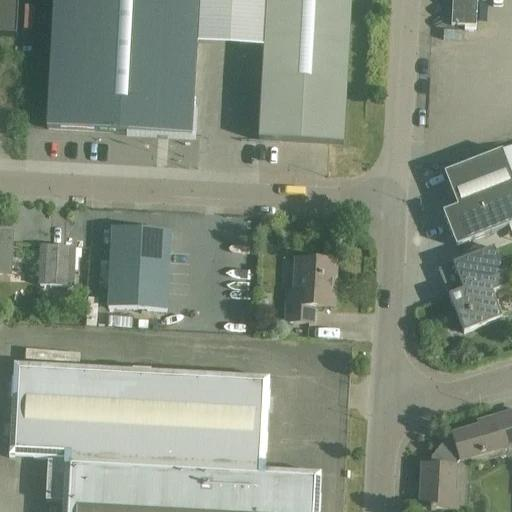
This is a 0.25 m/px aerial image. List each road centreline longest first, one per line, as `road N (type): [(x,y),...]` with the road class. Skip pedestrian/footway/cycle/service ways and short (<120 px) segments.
road 1 (unclassified): [(395,207),(0,185)]
road 2 (unclassified): [(395,207),(406,0)]
road 3 (unclassified): [(386,399),(395,207)]
road 4 (unclassified): [(386,399),(445,395),(511,376)]
